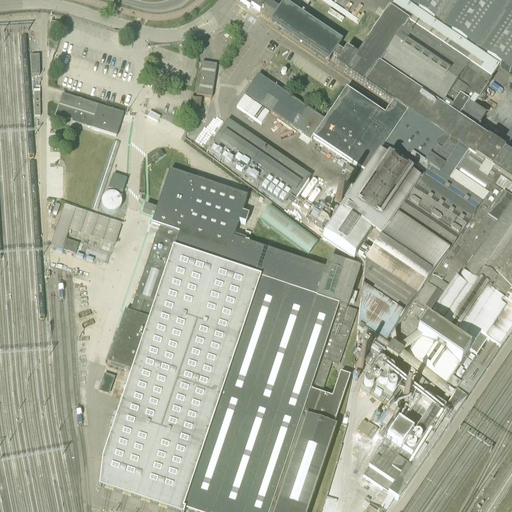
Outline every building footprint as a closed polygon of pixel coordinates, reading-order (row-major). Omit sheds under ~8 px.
[(511,159),(504,154),(511,141),(511,0),(399,0),(511,76),(511,129),(502,145),(477,128),(485,116),(473,108),(477,102),(481,103),(486,96),(488,97),(494,87),(490,84),(491,82),(469,67),(408,26),(388,12),(356,58),(345,51),(343,54),(337,50),(342,43),(303,17),(304,15),(302,14),(301,16),(283,3),(278,10),(266,3),(268,0),(239,0),(239,1),(239,3),(249,10),(251,8),(259,14),(263,8),(274,16),(269,23),(329,63),(330,61),(336,65),(334,67),(392,106),(407,116),(366,176),(322,241),(353,262),(369,238),(380,244),(363,269),(357,333),(356,342),(354,355),(353,364),(364,365),(365,357),(367,350),(369,347),(386,358),(384,360),(395,367),(397,365),(445,397),(438,407),(419,394),(418,394),(377,366),(365,383),(407,411),(367,469),(368,470),(362,477),(388,494),(387,495),(398,502),(505,344),(505,345),(511,334),(511,159)] [(318,0),(357,26),(360,22),(327,0),(318,0)] [(39,76),(39,57),(30,57),(31,77),(33,77),(33,82),(39,82),(39,76)] [(211,98),(215,66),(200,64),(196,96),(211,98)] [(313,140),(366,176),(407,116),(392,106),(384,117),(345,91),(324,122),(258,77),(245,96),(311,142),(313,140)] [(90,130),(116,138),(123,115),(62,96),(59,106),(59,107),(55,118),(66,121),(66,120),(72,121),(72,123),(91,129),(90,130)] [(253,119),(261,108),(244,97),(237,108),(253,119)] [(199,117),(201,101),(191,100),(188,116),(199,117)] [(292,204),(311,179),(228,120),(210,146),(292,204)] [(197,182),(178,176),(177,175),(175,175),(174,174),(169,173),(156,211),(145,207),(142,213),(154,217),(151,226),(160,229),(157,236),(156,235),(130,314),(125,312),(106,367),(130,375),(93,486),(170,511),(182,511),(183,510),(189,511),(306,511),(335,429),(333,429),(349,378),(339,374),(331,399),(320,395),(331,364),(338,366),(355,313),(346,309),(359,271),(329,261),(325,270),(324,270),(244,244),(245,240),(233,237),(238,224),(245,226),(248,217),(241,215),(246,199),(223,191),(197,182)] [(108,189),(121,193),(125,179),(112,175),(108,189)] [(125,206),(113,192),(100,204),(113,218),(125,206)] [(114,246),(121,224),(64,205),(50,246),(74,254),(77,244),(65,240),(69,231),(114,246)] [(317,242),(269,206),(259,219),(307,256),(317,242)] [(108,395),(110,388),(113,379),(104,376),(99,392),(108,395)] [(370,441),(377,432),(363,422),(356,431),(370,441)] [(385,511),(386,511),(379,507),(372,502),(365,511),(385,511)]
